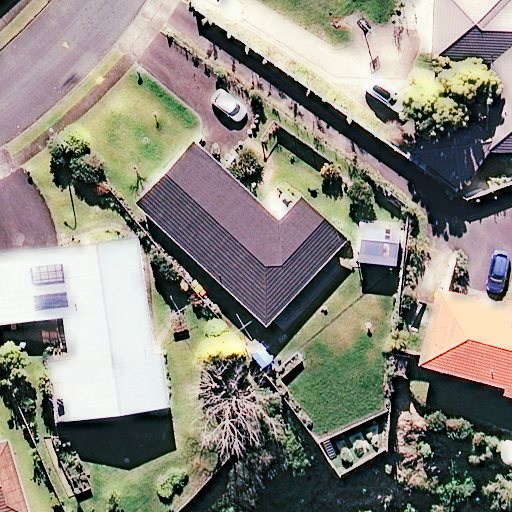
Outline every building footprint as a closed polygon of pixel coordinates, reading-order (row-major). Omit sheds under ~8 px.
[(401,149),(465,197),(504,145),(511,145),(511,0),(430,0),(427,53),(488,57),(483,135),(443,104),(401,149)] [(274,219),(189,138),(132,197),(261,319),(341,236),(297,194),(274,219)] [(158,397),(130,225),(0,246),(0,317),(58,308),(64,342),(44,345),(55,413),(158,397)] [(433,284),(413,357),(496,380),(494,388),(511,393),(511,267),(503,303),(433,284)] [(0,505),(19,501),(0,434),(0,505)]
